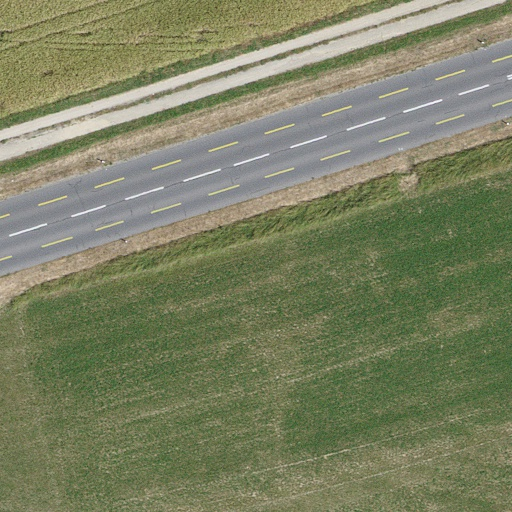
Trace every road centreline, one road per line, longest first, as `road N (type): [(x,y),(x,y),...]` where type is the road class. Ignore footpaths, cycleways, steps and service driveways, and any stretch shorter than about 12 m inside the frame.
road 1 (secondary): [(511,80),(0,241)]
road 2 (track): [(450,0),(0,141)]
